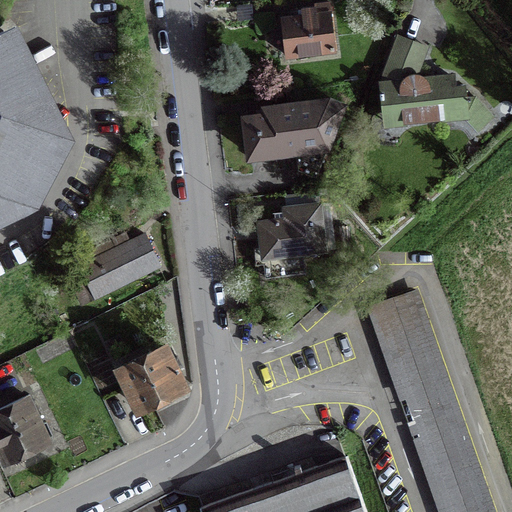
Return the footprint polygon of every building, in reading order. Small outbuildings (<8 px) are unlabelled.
[(300,11),(301,18),(281,21),(285,58),(333,52),(327,4),(313,6),(314,9),(300,11)] [(0,33),(0,223),(35,207),(70,140),(13,27),(0,33)] [(415,45),(398,38),(387,67),(383,87),(380,87),(381,95),(379,95),(379,101),(381,101),(384,125),(465,117),(462,91),(453,92),(451,79),(424,82),(413,76),(417,66),(408,63),(415,45)] [(298,170),(313,176),(340,108),(327,103),(265,110),(266,117),(244,120),(249,157),(251,157),(252,163),(296,158),(298,170)] [(280,221),(257,224),(261,259),(324,252),(318,206),(285,210),(286,221),(280,221)] [(158,268),(142,236),(79,267),(94,299),(158,268)] [(439,511),(497,511),(422,294),(370,312),(439,511)] [(139,411),(182,390),(162,347),(118,369),(139,411)] [(0,451),(5,462),(9,461),(10,463),(14,465),(24,460),(26,455),(25,453),(47,443),(25,397),(0,409),(0,451)] [(362,511),(344,457),(199,508),(200,511),(362,511)]
